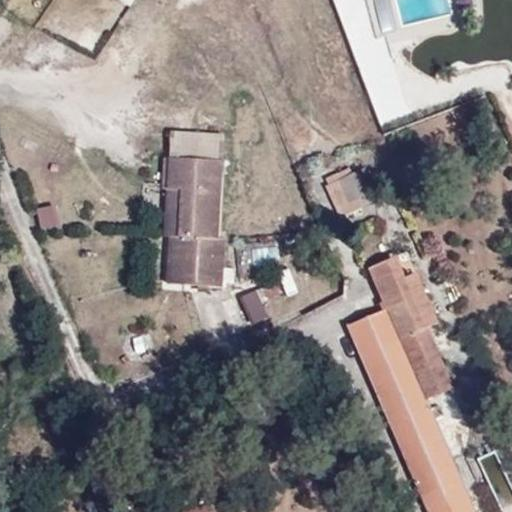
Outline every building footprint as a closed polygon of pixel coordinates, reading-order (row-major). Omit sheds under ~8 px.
[(172,156),(224,157),(224,132),(172,131),(172,156)] [(220,240),(225,162),(170,159),(165,236),(171,237),(168,286),(224,290),(227,240),(220,240)] [(330,184),(354,173),(350,166),(327,178),(330,184)] [(365,167),(354,173),(330,184),(328,186),(344,217),(365,209),(360,198),(376,190),(365,167)] [(378,296),(416,278),(411,265),(372,282),(378,296)] [(427,277),(418,282),(435,318),(444,313),(427,277)] [(418,282),(416,278),(378,296),(385,311),(402,349),(426,402),(454,388),(427,329),(437,323),(435,318),(418,282)] [(475,511),(426,402),(402,349),(385,311),(347,327),(429,511),(475,511)]
